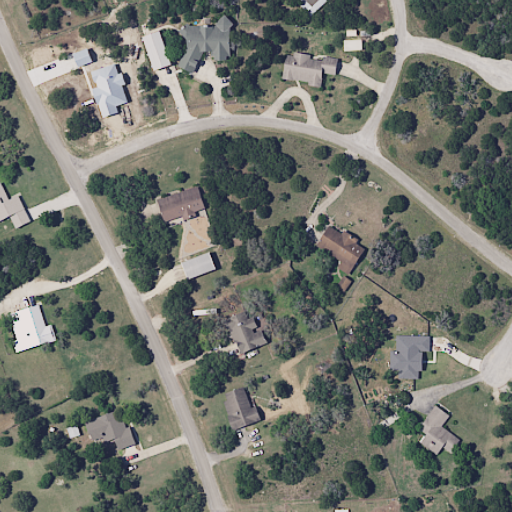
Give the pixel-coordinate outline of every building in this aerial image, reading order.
[(194,31),(194,52),(181,77),(195,84),(207,61),(222,62),(222,71),(239,72),(239,45),(233,37),(239,32),(231,23),(221,31),(194,31)] [(149,44),(161,78),(179,71),(166,38),(149,44)] [(349,44),(350,56),(370,54),(368,42),(349,44)] [(344,63),(330,60),(329,66),(318,64),(319,58),(300,55),(299,59),(292,58),(287,86),(328,94),(330,78),(341,80),(344,63)] [(0,222),(10,219),(13,228),(27,223),(18,197),(6,201),(0,186),(0,222)] [(203,210),(196,186),(155,200),(162,224),(203,210)] [(351,235),(349,239),(336,231),(323,252),(348,267),(345,272),(356,279),(372,254),(364,250),(367,245),(351,235)] [(164,287),(214,270),(208,253),(158,271),(164,287)] [(17,310),(21,321),(12,324),(20,351),(54,340),(49,324),(44,326),(38,304),(17,310)] [(264,343),(249,309),(224,321),(239,354),(264,343)] [(221,393),(229,429),(258,422),(255,407),(249,408),(244,387),(221,393)] [(450,452),(458,438),(440,428),(448,414),(432,405),(417,429),(423,433),(417,443),(435,454),(440,447),(450,452)] [(121,408),(88,420),(97,444),(112,438),(117,450),(134,444),(121,408)]
